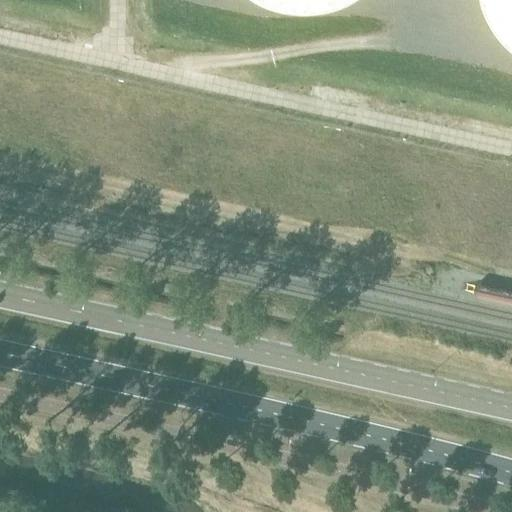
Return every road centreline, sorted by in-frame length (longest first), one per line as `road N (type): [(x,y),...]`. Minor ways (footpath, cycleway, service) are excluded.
road 1 (primary): [(0,353),(511,474)]
road 2 (primary): [(511,406),(0,292)]
